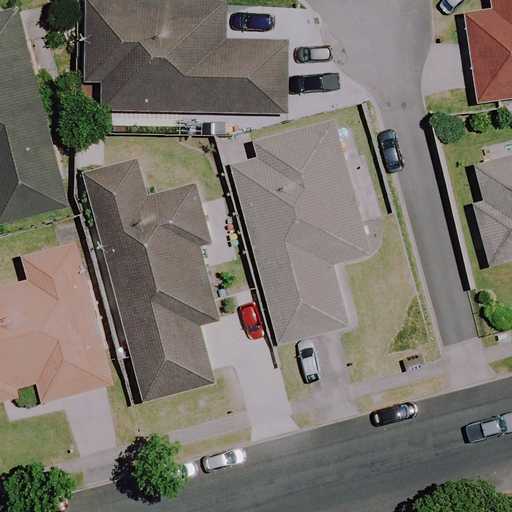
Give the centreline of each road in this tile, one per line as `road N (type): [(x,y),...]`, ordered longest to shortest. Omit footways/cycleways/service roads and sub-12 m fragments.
road 1 (residential): [(367,9),(478,439)]
road 2 (residential): [(211,511),(478,439)]
